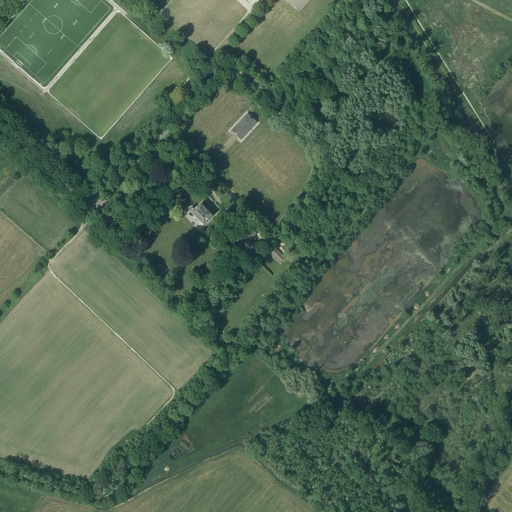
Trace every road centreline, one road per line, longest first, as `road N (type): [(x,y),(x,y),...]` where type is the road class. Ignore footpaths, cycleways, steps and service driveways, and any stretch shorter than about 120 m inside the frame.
road 1 (unclassified): [(0,126),(93,210),(217,76),(236,73),(265,90),(277,88),(362,0)]
road 2 (track): [(355,378),(477,247),(502,206),(440,144),(405,43),(359,3)]
road 3 (track): [(93,210),(50,271),(172,388),(142,429),(150,449)]
road 4 (track): [(0,471),(101,500),(150,449)]
road 5 (track): [(150,449),(231,356)]
